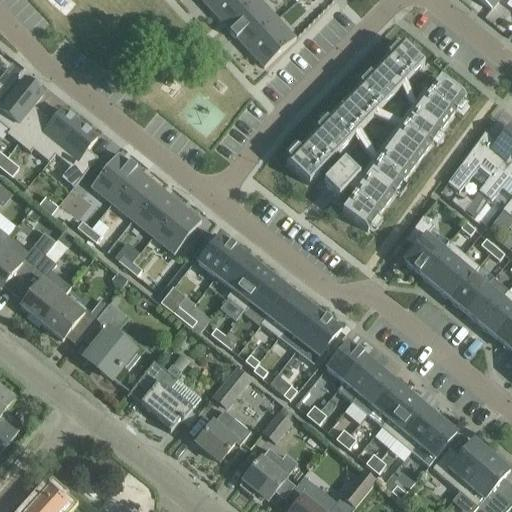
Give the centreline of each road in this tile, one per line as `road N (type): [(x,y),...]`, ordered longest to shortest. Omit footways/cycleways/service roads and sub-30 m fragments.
road 1 (residential): [(511,414),(366,293),(328,294),(214,203)]
road 2 (residential): [(214,203),(0,16)]
road 3 (residential): [(279,115),(401,0)]
road 4 (residential): [(185,492),(77,410)]
